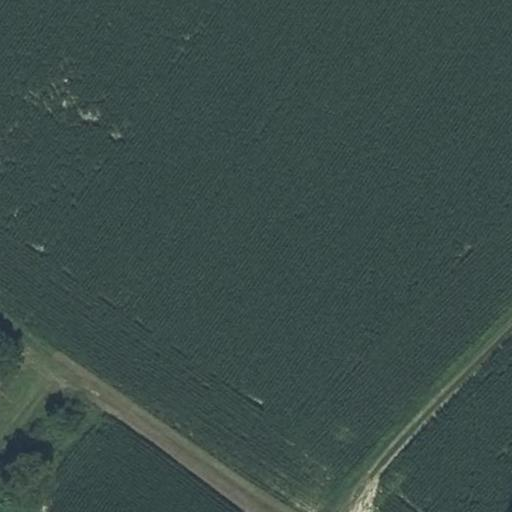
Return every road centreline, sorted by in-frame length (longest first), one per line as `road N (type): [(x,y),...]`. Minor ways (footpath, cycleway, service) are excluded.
road 1 (track): [(256,511),(0,326)]
road 2 (track): [(511,329),(332,511)]
